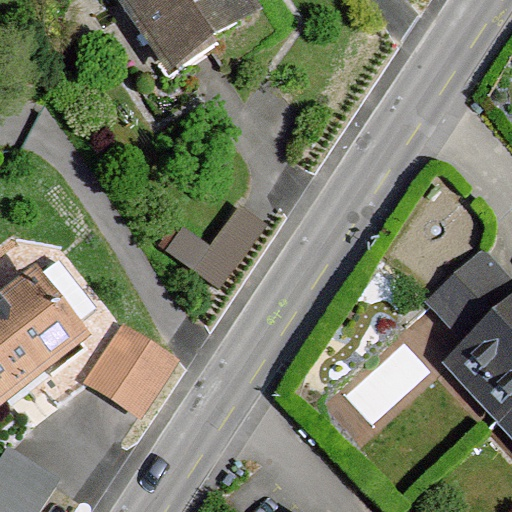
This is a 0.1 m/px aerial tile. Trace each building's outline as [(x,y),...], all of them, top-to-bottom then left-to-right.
[(250,24),(234,0),(120,0),(171,76),(250,24)] [(249,205),(224,242),(200,225),(182,252),(232,286),(275,222),(249,205)] [(511,284),(481,251),(430,299),(470,343),(454,358),(511,421),(511,284)] [(52,269),(0,311),(0,426),(108,337),(52,269)] [(87,384),(142,420),(181,360),(126,324),(87,384)] [(0,511),(41,511),(63,479),(9,445),(0,458),(0,511)]
